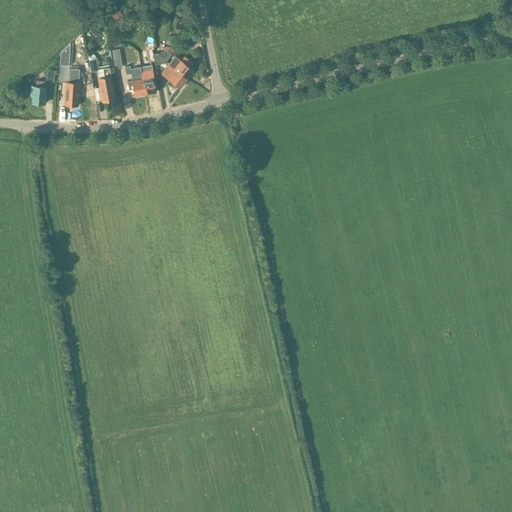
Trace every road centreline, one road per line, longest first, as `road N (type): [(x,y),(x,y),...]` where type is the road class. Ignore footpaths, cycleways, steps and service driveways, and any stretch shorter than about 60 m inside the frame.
road 1 (unclassified): [(511,36),(219,102)]
road 2 (unclassified): [(219,102),(87,129),(0,122)]
